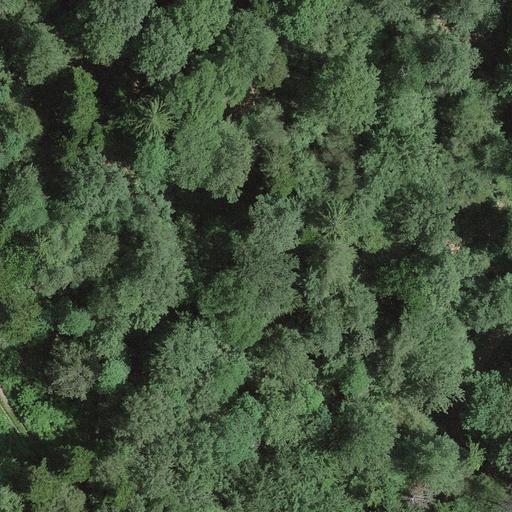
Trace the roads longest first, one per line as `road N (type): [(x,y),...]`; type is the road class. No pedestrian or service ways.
road 1 (track): [(56,0),(44,127),(0,336)]
road 2 (track): [(471,511),(452,419),(465,387),(511,325)]
road 3 (track): [(0,393),(76,511)]
